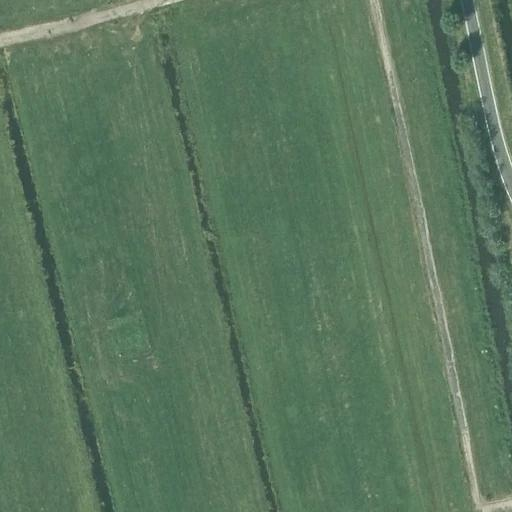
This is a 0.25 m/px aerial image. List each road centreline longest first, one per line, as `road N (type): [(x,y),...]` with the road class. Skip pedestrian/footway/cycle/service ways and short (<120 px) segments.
road 1 (track): [(511,506),(480,511),(372,0)]
road 2 (unclassified): [(511,185),(465,0)]
road 3 (track): [(158,0),(0,42)]
